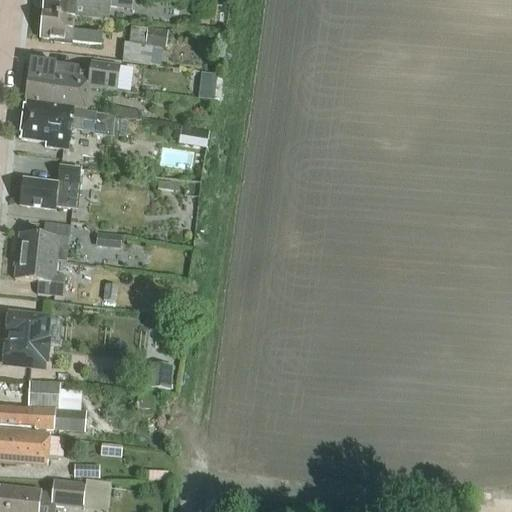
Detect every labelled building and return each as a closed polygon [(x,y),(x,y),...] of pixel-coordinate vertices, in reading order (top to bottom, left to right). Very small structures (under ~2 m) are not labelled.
[(106,0),(105,6),(100,6),(75,3),(75,0),(45,0),(43,17),(73,21),(74,19),(109,23),(110,11),(131,13),(132,0),(106,0)] [(73,21),(43,17),(41,40),(100,46),(101,36),(72,33),(73,21)] [(124,45),(123,63),(161,66),(162,50),(168,51),(169,32),(130,29),(129,45),(124,45)] [(31,63),(29,81),(89,89),(116,93),(120,69),(92,65),(91,71),(31,63)] [(216,82),(201,80),(200,97),(215,98),(216,82)] [(89,89),(29,81),(26,104),(86,111),(89,89)] [(115,118),(96,115),(54,108),(26,106),(22,141),(48,144),(47,148),(67,151),(70,129),(94,132),(94,135),(113,138),(115,120),(115,118)] [(115,118),(115,120),(132,122),(134,109),(117,107),(115,118)] [(134,109),(132,122),(140,123),(142,110),(134,109)] [(24,182),(21,209),(56,212),(56,208),(76,210),(80,172),(60,170),(58,185),(43,183),(24,182)] [(157,192),(173,194),(174,185),(158,183),(157,192)] [(16,248),(15,259),(57,264),(59,248),(68,249),(71,230),(45,227),(43,239),(20,236),(18,248),(16,248)] [(99,238),(98,251),(121,253),(122,240),(99,238)] [(55,279),(57,264),(15,259),(14,270),(16,270),(15,282),(38,285),(37,297),(63,299),(65,280),(55,279)] [(118,287),(105,286),(104,303),(116,304),(118,287)] [(5,352),(4,361),(7,365),(7,368),(43,372),(44,361),(48,358),(49,349),(46,346),(49,320),(12,316),(12,319),(8,322),(7,331),(10,334),(8,350),(5,352)] [(161,320),(158,333),(178,337),(181,324),(161,320)] [(171,392),(174,367),(150,365),(147,389),(171,392)] [(30,383),(28,409),(59,411),(60,392),(61,385),(30,383)] [(60,392),(59,411),(80,412),(81,393),(60,392)] [(136,411),(152,411),(153,398),(136,398),(136,411)] [(0,409),(0,426),(35,429),(35,432),(79,436),(80,416),(0,409)] [(0,431),(0,463),(47,466),(49,437),(26,435),(26,434),(0,431)] [(74,467),(74,480),(99,481),(100,467),(74,467)] [(149,474),(149,484),(168,485),(169,475),(149,474)] [(0,511),(54,511),(55,509),(83,511),(85,486),(54,482),(53,496),(30,494),(0,490),(0,511)]
